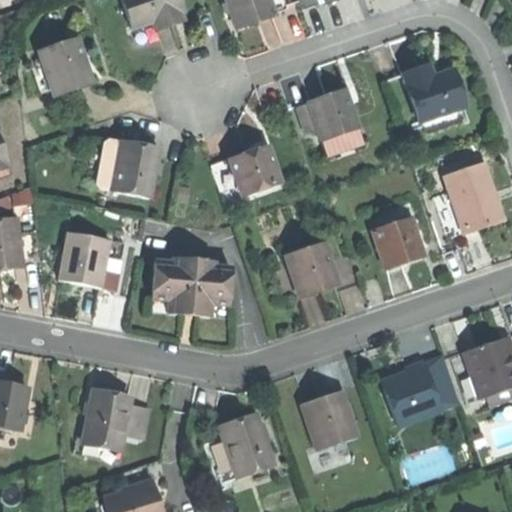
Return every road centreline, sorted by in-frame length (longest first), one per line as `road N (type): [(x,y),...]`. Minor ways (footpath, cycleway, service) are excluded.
road 1 (residential): [(511,278),(241,373),(0,329)]
road 2 (residential): [(511,117),(483,38),(460,17),(424,12),(165,107)]
